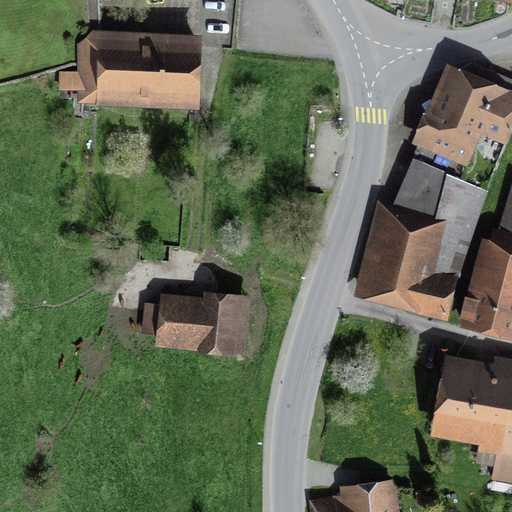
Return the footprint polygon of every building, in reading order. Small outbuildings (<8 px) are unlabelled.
[(198,42),(87,36),(83,98),(194,104),(198,42)] [(494,91),(455,74),(418,161),(422,163),(485,190),(511,128),(511,92),(497,86),(494,91)] [(399,215),(388,213),(367,292),(413,299),(412,311),(450,320),(485,190),(422,163),(399,215)] [(461,323),(509,336),(511,325),(511,176),(506,175),(490,238),(484,236),(461,323)] [(246,299),(204,294),(202,310),(149,304),(145,332),(199,338),(199,343),(240,348),(246,299)] [(500,476),(511,478),(511,376),(448,366),(438,423),(480,430),(477,448),(504,453),(500,476)] [(315,502),(315,511),(395,511),(393,487),(352,491),(354,510),(338,511),(337,500),(315,502)]
